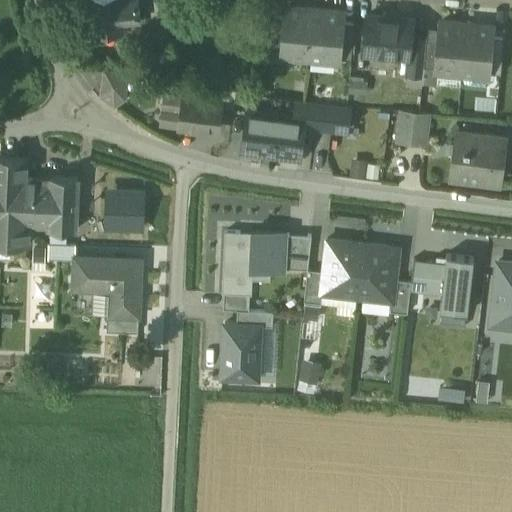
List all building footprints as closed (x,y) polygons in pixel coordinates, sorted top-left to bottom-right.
[(138,0),(91,0),(94,25),(95,26),(96,35),(115,34),(114,24),(123,23),(123,22),(139,20),(138,13),(139,13),(138,0)] [(312,9),(286,6),(281,51),(281,53),(308,56),(312,9)] [(343,11),(312,9),(308,56),(339,59),(339,57),(342,21),(343,11)] [(412,18),(367,14),(363,50),(407,54),(408,54),(410,36),(412,18)] [(285,16),(273,15),(269,50),(281,51),(285,16)] [(354,22),(342,21),(339,57),(351,59),(354,22)] [(466,23),(440,21),(439,31),(435,67),(435,69),(462,71),(466,23)] [(493,26),(466,23),(462,71),(488,74),(492,36),(493,26)] [(439,31),(427,30),(426,37),(423,65),(435,67),(439,31)] [(426,37),(410,36),(408,54),(407,54),(406,71),(423,73),(423,65),(426,37)] [(504,37),(492,36),(488,72),(500,73),(504,37)] [(126,73),(105,70),(101,94),(114,103),(123,97),(126,73)] [(236,90),(222,88),(220,98),(223,99),(222,106),(232,107),(232,110),(233,110),(236,90)] [(220,98),(164,91),(160,123),(216,130),(219,109),(222,106),(223,99),(220,98)] [(319,102),(301,99),(298,117),(304,117),(303,126),(315,128),(319,102)] [(348,105),(319,102),(315,128),(345,132),(348,105)] [(298,117),(246,110),(241,148),(299,155),(303,126),(304,117),(298,117)] [(427,112),(401,110),(398,137),(424,142),(427,112)] [(496,136),(457,130),(450,175),(498,183),(502,154),(494,152),(496,136)] [(30,224),(32,178),(27,178),(27,159),(0,157),(0,242),(29,243),(30,224)] [(354,158),(352,172),(378,175),(380,161),(354,158)] [(50,179),(48,225),(48,228),(76,229),(78,176),(50,175),(50,179)] [(32,178),(30,224),(48,225),(50,179),(32,178)] [(107,187),(105,225),(143,227),(145,188),(107,187)] [(286,231),(252,229),(252,231),(225,230),(222,291),(224,292),(249,293),(251,293),(253,267),(284,269),(284,266),(286,233),(286,231)] [(311,235),(286,233),(284,266),(307,268),(311,235)] [(363,242),(327,238),(323,269),(321,287),(339,289),(338,294),(356,296),(363,242)] [(398,246),(363,242),(356,296),(374,298),(375,293),(393,295),(395,278),(398,246)] [(36,243),(35,257),(48,258),(49,243),(36,243)] [(441,292),(440,309),(467,312),(474,256),(446,253),(445,262),(441,292)] [(141,257),(75,255),(74,288),(108,289),(107,315),(139,316),(141,257)] [(410,288),(441,292),(445,262),(414,258),(411,280),(410,288)] [(511,262),(498,261),(491,323),(508,325),(509,317),(511,317),(511,262)] [(320,301),(321,287),(323,269),(307,268),(303,300),(320,301)] [(411,280),(395,278),(393,295),(391,310),(408,312),(410,288),(411,280)] [(95,309),(95,289),(75,289),(74,309),(95,309)] [(237,309),(248,309),(249,293),(224,292),(223,308),(237,309)] [(237,309),(236,323),(260,324),(260,325),(272,326),(273,310),(248,309),(237,309)] [(107,315),(106,331),(139,332),(139,316),(107,315)] [(236,323),(224,322),(222,376),(257,378),(260,325),(260,324),(236,323)] [(320,362),(305,358),(300,379),(315,382),(320,362)] [(476,400),(487,401),(489,381),(478,379),(476,400)]
